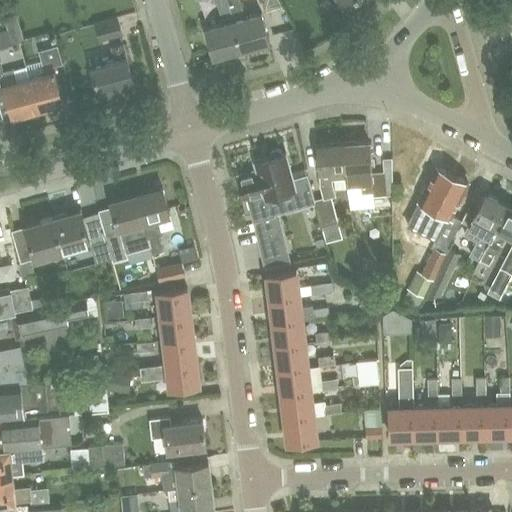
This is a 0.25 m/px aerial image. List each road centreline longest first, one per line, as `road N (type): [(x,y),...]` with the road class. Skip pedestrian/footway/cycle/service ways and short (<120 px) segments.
road 1 (residential): [(250,478),(222,264),(190,130)]
road 2 (residential): [(511,472),(250,478)]
road 3 (residential): [(190,130),(0,181)]
road 4 (residential): [(511,155),(394,97),(331,89)]
road 5 (residential): [(331,89),(190,130)]
road 6 (residential): [(331,89),(363,73),(443,0)]
road 7 (residential): [(190,130),(155,0)]
